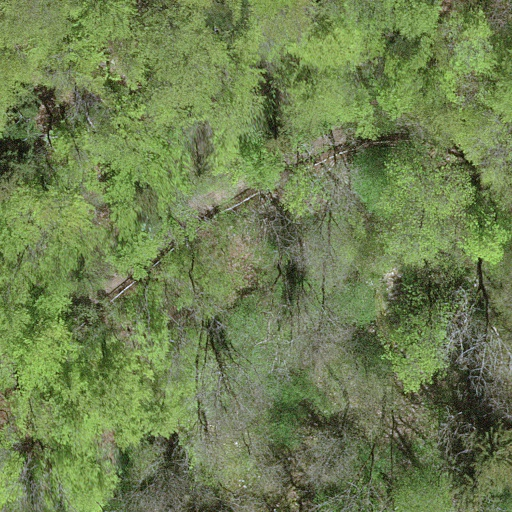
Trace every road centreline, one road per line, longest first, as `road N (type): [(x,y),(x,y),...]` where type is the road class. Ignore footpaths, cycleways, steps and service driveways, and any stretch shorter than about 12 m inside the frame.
road 1 (track): [(0,346),(75,305),(191,209),(329,124),(388,109),(511,107)]
road 2 (motorway): [(0,22),(268,511)]
road 3 (motorway): [(511,132),(439,0)]
